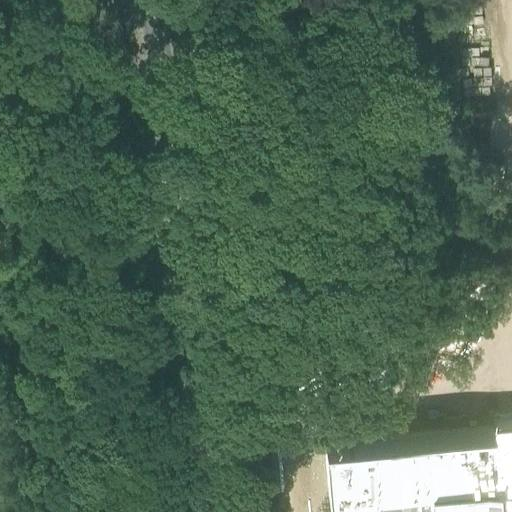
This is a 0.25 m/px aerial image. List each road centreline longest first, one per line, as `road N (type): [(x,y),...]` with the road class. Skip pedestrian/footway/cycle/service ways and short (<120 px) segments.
road 1 (tertiary): [(227,511),(152,0)]
road 2 (track): [(511,348),(480,365),(325,394)]
